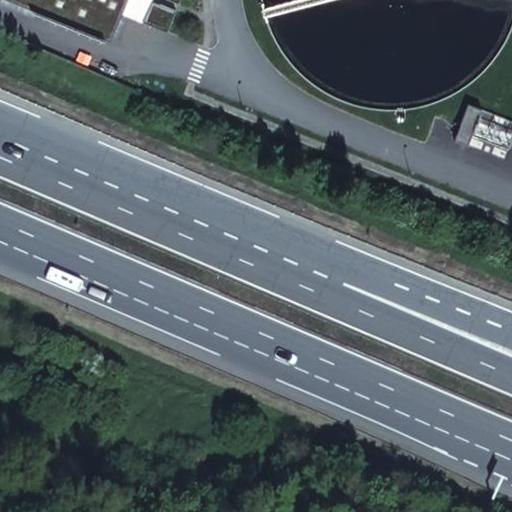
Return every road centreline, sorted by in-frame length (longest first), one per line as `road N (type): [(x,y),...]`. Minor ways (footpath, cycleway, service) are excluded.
road 1 (motorway): [(0,229),(511,449)]
road 2 (motorway): [(337,298),(0,152)]
road 3 (motorway): [(511,373),(337,298)]
road 4 (motorway): [(511,331),(446,305),(337,298)]
